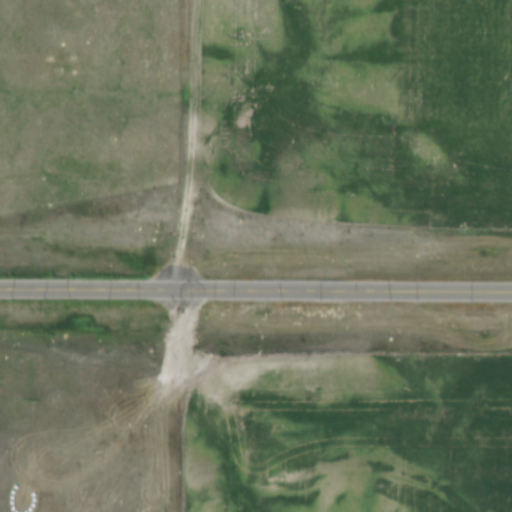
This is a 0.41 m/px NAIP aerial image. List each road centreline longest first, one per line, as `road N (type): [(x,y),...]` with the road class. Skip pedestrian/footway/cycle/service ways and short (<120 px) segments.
road 1 (track): [(167,511),(164,372),(190,199),(200,0)]
road 2 (tertiary): [(0,288),(511,291)]
